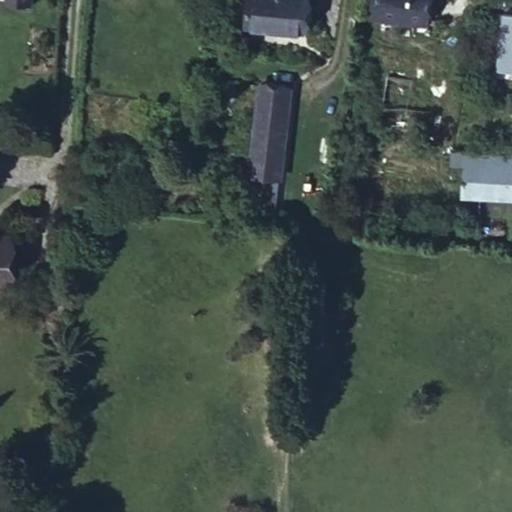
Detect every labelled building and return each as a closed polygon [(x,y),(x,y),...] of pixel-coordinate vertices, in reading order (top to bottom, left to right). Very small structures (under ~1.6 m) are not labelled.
[(239,0),(238,9),(295,15),(296,0),(239,0)] [(370,0),(369,17),(428,21),(429,0),(370,0)] [(511,56),(511,3),(510,3),(503,56),(511,56)] [(245,156),(276,159),(284,72),(253,69),(245,156)] [(460,166),(458,197),(511,199),(511,149),(450,147),(449,166),(460,166)] [(305,344),(321,344),(323,310),(307,309),(305,344)]
